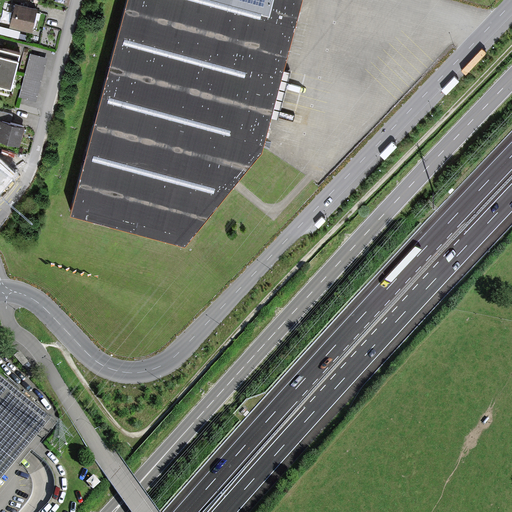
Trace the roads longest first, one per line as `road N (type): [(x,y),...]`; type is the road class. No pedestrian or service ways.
road 1 (residential): [(6,291),(47,309),(114,370),(141,372),(172,360),(511,5)]
road 2 (track): [(67,331),(64,351),(82,381),(118,427),(145,431),(511,48)]
road 3 (primary): [(511,78),(156,463)]
road 4 (motorway): [(511,155),(186,511)]
road 5 (motorway): [(224,511),(511,197)]
road 6 (residential): [(0,213),(32,171),(78,0)]
road 7 (residential): [(115,473),(38,350),(12,326),(6,291)]
